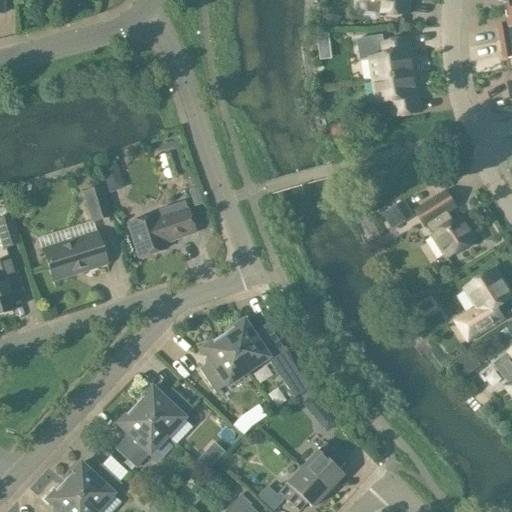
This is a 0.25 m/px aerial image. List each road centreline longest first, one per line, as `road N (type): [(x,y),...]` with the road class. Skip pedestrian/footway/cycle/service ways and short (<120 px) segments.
road 1 (residential): [(180,300),(239,279),(245,257),(177,60),(144,11)]
road 2 (residential): [(15,477),(180,300)]
road 3 (residential): [(0,348),(150,301),(180,300)]
road 4 (residential): [(144,11),(111,30),(0,61)]
road 5 (residential): [(471,138),(453,54),(453,0)]
